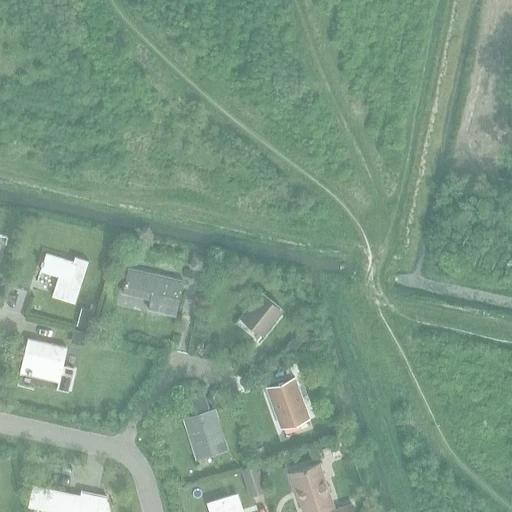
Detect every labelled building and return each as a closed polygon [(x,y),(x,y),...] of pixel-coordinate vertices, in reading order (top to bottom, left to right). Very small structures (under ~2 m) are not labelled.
[(73,261),(45,253),(40,270),(58,275),(51,296),(74,303),(87,261),(74,257),(73,261)] [(208,257),(196,254),(193,266),(205,268),(208,257)] [(177,315),(184,282),(127,269),(122,292),(126,293),(128,287),(152,292),(148,309),(177,315)] [(283,310),(260,292),(240,317),(262,335),(283,310)] [(67,349),(28,340),(20,373),(59,381),(57,389),(69,392),(74,369),(63,366),(67,349)] [(282,429),(310,419),(295,377),(267,387),(282,429)] [(199,415),(185,420),(198,459),(227,450),(214,410),(209,412),(207,405),(197,409),(199,415)] [(318,462),(287,472),(296,500),(299,499),(303,511),(316,511),(333,506),(318,462)] [(257,466),(242,470),(250,497),(265,492),(257,466)] [(68,511),(109,511),(107,502),(105,502),(106,497),(97,495),(96,499),(32,485),(28,503),(68,511)] [(211,511),(241,511),(237,496),(209,504),(211,511)]
